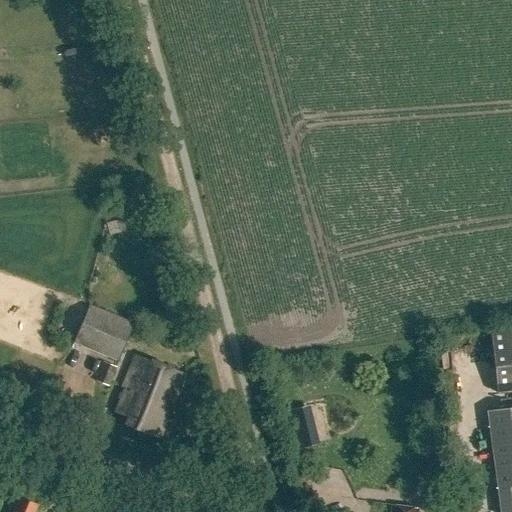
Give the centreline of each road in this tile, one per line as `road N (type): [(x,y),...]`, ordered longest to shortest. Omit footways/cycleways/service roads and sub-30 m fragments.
road 1 (track): [(249,511),(254,495),(123,0)]
road 2 (tertiary): [(210,511),(0,424)]
